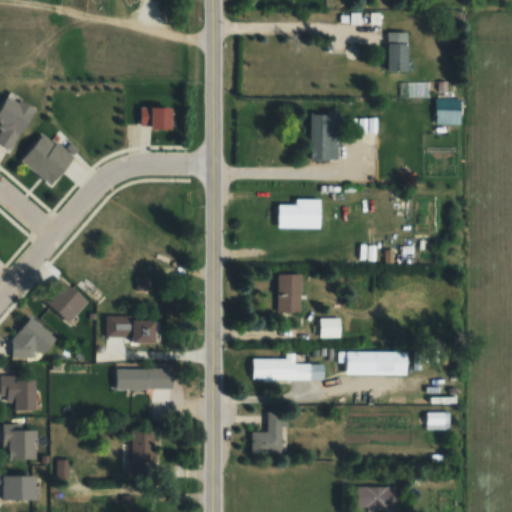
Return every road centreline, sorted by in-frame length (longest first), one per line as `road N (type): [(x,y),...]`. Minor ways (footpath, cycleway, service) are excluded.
road 1 (tertiary): [(203,368),(204,82)]
road 2 (residential): [(204,162),(147,162),(107,176),(0,289)]
road 3 (tertiary): [(202,511),(203,368)]
